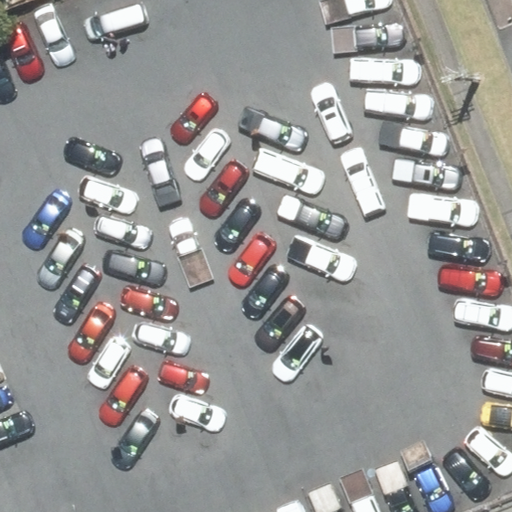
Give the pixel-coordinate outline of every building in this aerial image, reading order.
[(216,12),(240,0),(165,0),(176,23),(213,5),(216,12)] [(98,256),(226,202),(178,90),(50,144),(98,256)] [(432,273),(446,267),(418,197),(402,203),(388,170),(331,193),(319,162),(258,186),(335,383),(378,366),(368,341),(447,310),(432,273)] [(0,306),(27,295),(0,231),(0,306)] [(228,239),(71,314),(92,373),(81,377),(116,476),(186,451),(193,470),(296,433),(228,239)] [(24,385),(0,394),(0,511),(45,511),(25,459),(49,449),(24,385)]
